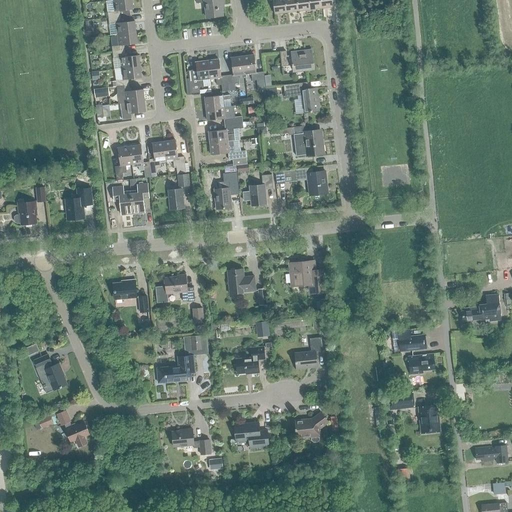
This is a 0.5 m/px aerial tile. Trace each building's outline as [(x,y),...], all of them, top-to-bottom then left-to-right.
[(107,12),(108,19),(121,17),(120,11),(133,9),(131,0),(116,0),(113,0),(114,12),(107,12)] [(221,4),(223,3),(222,0),(196,0),(197,3),(205,2),(206,18),(222,16),(221,4)] [(272,0),(274,15),(287,13),(285,0),(272,0)] [(285,0),(287,13),(299,12),(297,0),(285,0)] [(309,0),(297,0),(299,12),(311,10),(309,0)] [(309,0),(311,10),(322,9),(321,0),(309,0)] [(321,0),(322,9),(334,7),(333,0),(321,0)] [(116,24),(117,35),(136,32),(134,21),(121,23),(121,17),(108,19),(109,25),(116,24)] [(110,37),(112,53),(125,51),(124,45),(137,44),(136,32),(117,35),(117,36),(110,37)] [(292,56),(287,56),(286,51),(280,52),(281,66),(288,65),(293,64),(293,71),(303,70),(303,71),(313,70),(311,50),(304,51),(305,53),(292,55),(292,56)] [(120,58),(121,69),(140,67),(139,55),(126,57),(125,51),(112,53),(113,59),(120,58)] [(254,56),(242,57),(245,75),(251,74),(252,81),(257,81),(258,92),(266,91),(264,74),(256,75),(256,73),(254,56)] [(227,76),(229,91),(235,90),(234,83),(239,83),(238,76),(245,75),(242,57),(231,58),(233,75),(227,76)] [(229,91),(227,76),(221,77),(219,60),(207,61),(209,79),(216,78),(217,85),(222,85),(223,92),(229,91)] [(196,63),(197,71),(188,72),(191,94),(200,93),(199,88),(204,87),(203,80),(209,79),(207,61),(196,63)] [(116,81),(109,82),(107,85),(108,88),(117,87),(129,86),(128,79),(141,78),(140,67),(121,69),(123,80),(116,81)] [(99,72),(91,72),(92,81),(100,80),(99,72)] [(303,113),(318,111),(316,89),(309,89),(308,82),(284,85),(285,97),(302,95),(303,113)] [(130,91),(129,86),(117,87),(119,104),(120,104),(144,101),(143,89),(130,91)] [(95,98),(109,97),(108,88),(94,90),(95,98)] [(276,91),(266,92),(267,101),(278,100),(276,91)] [(205,98),(206,109),(224,107),(223,101),(230,100),(230,95),(223,96),(222,96),(205,98)] [(146,112),(144,101),(120,104),(122,120),(132,119),(131,114),(146,112)] [(233,106),(206,109),(207,121),(224,119),(224,125),(242,123),(242,118),(234,118),(233,106)] [(242,123),(224,125),(225,131),(209,132),(210,144),(233,141),(234,141),(233,131),(243,130),(242,123)] [(311,126),(293,127),(294,137),(295,136),(297,158),(323,155),(321,132),(312,133),(311,126)] [(175,140),(164,142),(166,160),(173,159),(173,164),(172,164),(172,165),(172,168),(173,168),(176,168),(177,174),(186,173),(185,164),(184,157),(178,158),(175,140)] [(233,141),(210,144),(211,156),(228,154),(229,161),(246,159),(245,152),(234,153),(233,141)] [(166,160),(164,142),(152,143),(154,159),(149,160),(151,174),(157,174),(156,168),(161,168),(160,161),(166,160)] [(141,145),(130,147),(132,164),(138,164),(139,171),(144,170),(145,179),(150,178),(148,163),(144,164),(141,145)] [(132,164),(130,147),(118,148),(120,166),(115,167),(116,175),(114,175),(114,181),(123,180),(122,173),(126,173),(125,165),(132,164)] [(295,170),(283,171),(284,183),(296,182),(295,176),(306,175),(307,180),(309,195),(328,193),(326,172),(313,174),(312,168),(295,170)] [(219,189),(215,190),(216,202),(216,210),(231,208),(230,195),(239,195),(237,173),(223,174),(224,182),(219,183),(219,189)] [(177,175),(179,187),(190,186),(188,174),(177,175)] [(250,200),(251,206),(267,205),(265,189),(273,188),(271,174),(261,175),(262,185),(249,186),(249,192),(242,193),(244,201),(250,200)] [(138,193),(131,194),(133,214),(144,213),(143,198),(149,198),(148,184),(137,185),(138,193)] [(133,214),(131,194),(124,195),(123,186),(112,188),(114,202),(120,201),(121,215),(133,214)] [(46,202),(45,187),(36,188),(37,203),(46,202)] [(64,200),(67,221),(84,219),(82,206),(92,205),(90,188),(76,189),(77,198),(64,200)] [(184,209),(182,189),(168,190),(170,210),(184,209)] [(19,213),(20,215),(16,216),(14,217),(14,222),(16,223),(20,223),(21,225),(36,224),(35,211),(36,210),(35,202),(17,203),(18,213),(19,213)] [(310,284),(310,293),(326,291),(324,271),(315,272),(314,262),(290,264),(291,274),(287,275),(288,283),(300,282),(301,285),(310,284)] [(231,270),(227,271),(229,292),(243,291),(243,290),(249,290),(250,292),(256,291),(254,276),(248,277),(248,278),(244,278),(244,277),(243,269),(235,270),(235,271),(231,271),(231,270)] [(168,302),(167,294),(182,292),(182,301),(188,300),(188,302),(196,301),(194,287),(187,288),(186,275),(177,276),(177,277),(165,278),(166,286),(156,287),(157,303),(168,302)] [(113,284),(115,300),(137,297),(135,280),(126,281),(126,282),(113,284)] [(258,289),(260,306),(267,305),(265,289),(258,289)] [(464,322),(482,320),(482,323),(502,321),(500,304),(499,295),(488,296),(489,308),(483,308),(483,307),(467,309),(468,312),(463,312),(464,322)] [(139,297),(140,313),(148,312),(147,296),(139,297)] [(202,308),(192,309),(194,324),(204,323),(202,308)] [(312,318),(314,330),(326,329),(324,316),(312,318)] [(149,319),(142,320),(143,329),(150,328),(149,319)] [(257,338),(270,336),(268,322),(255,323),(257,338)] [(201,336),(190,337),(191,350),(203,349),(201,336)] [(427,350),(426,336),(400,338),(402,352),(427,350)] [(316,352),(323,351),(321,338),(310,339),(312,351),(295,353),(296,369),(317,367),(316,352)] [(29,354),(40,351),(37,344),(27,348),(29,354)] [(252,358),(236,359),(238,374),(251,373),(251,374),(258,373),(257,360),(265,359),(263,347),(251,348),(252,358)] [(48,354),(34,360),(37,368),(38,367),(43,379),(41,380),(42,380),(44,385),(43,386),(44,388),(45,388),(47,392),(46,393),(53,390),(59,388),(59,389),(62,387),(67,384),(62,372),(63,372),(59,363),(52,366),(50,362),(51,362),(48,354)] [(421,371),(433,370),(432,354),(407,357),(409,375),(422,374),(421,371)] [(178,366),(157,368),(158,383),(187,380),(187,376),(187,373),(194,373),(193,356),(185,356),(179,357),(180,366),(178,366)] [(385,370),(386,378),(394,377),(394,369),(385,370)] [(389,411),(414,408),(413,391),(387,394),(389,411)] [(441,432),(438,406),(419,408),(422,434),(441,432)] [(71,442),(75,440),(78,447),(87,443),(84,437),(89,434),(84,422),(72,427),(70,422),(71,421),(66,410),(57,414),(61,425),(64,424),(66,430),(65,430),(71,442)] [(297,438),(305,437),(305,438),(311,438),(311,441),(314,443),(317,442),(319,440),(319,437),(320,437),(319,429),(328,423),(321,412),(311,419),(311,420),(304,421),(304,420),(295,421),(297,438)] [(38,421),(42,429),(53,424),(49,416),(38,421)] [(332,432),(339,431),(337,416),(330,417),(332,432)] [(249,440),(250,448),(268,446),(267,430),(259,431),(258,422),(234,425),(236,442),(249,440)] [(200,448),(201,455),(211,454),(209,440),(199,441),(193,442),(192,429),(183,430),(183,431),(172,432),(173,447),(193,445),(193,448),(200,448)] [(508,462),(507,446),(476,449),(477,460),(482,459),(483,461),(494,460),(493,456),(497,456),(498,462),(508,462)] [(209,460),(210,471),(223,469),(222,458),(209,460)] [(505,494),(504,483),(493,484),(494,494),(499,494),(499,495),(505,494)] [(507,511),(507,503),(482,504),(482,511),(507,511)]
